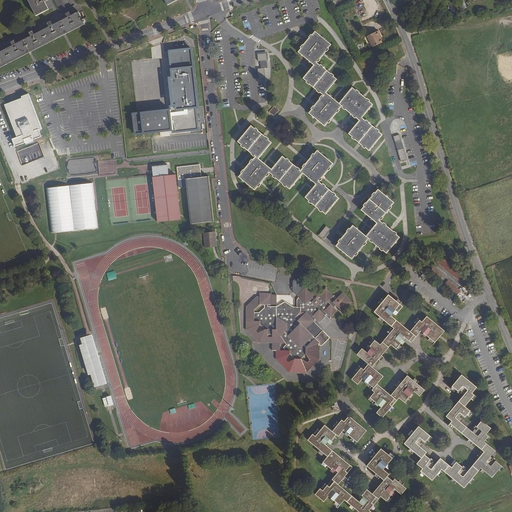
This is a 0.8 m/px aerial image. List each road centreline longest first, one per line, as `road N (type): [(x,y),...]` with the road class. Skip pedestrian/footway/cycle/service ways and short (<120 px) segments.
road 1 (residential): [(387,0),(511,354)]
road 2 (residential): [(203,11),(0,88)]
